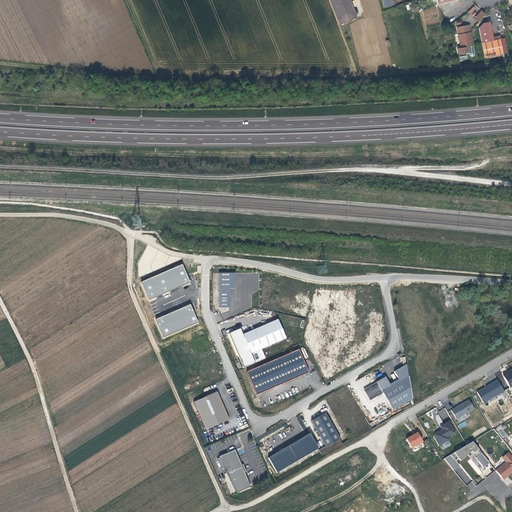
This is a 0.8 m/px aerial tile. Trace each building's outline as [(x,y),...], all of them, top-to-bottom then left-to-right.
[(327,0),(338,25),(355,20),(348,0),(327,0)] [(380,0),(383,9),(392,6),(390,0),(380,0)] [(475,18),(478,22),(484,14),(480,11),(475,18)] [(493,41),(492,37),(490,22),(484,23),(479,28),(484,58),(497,55),(502,55),(500,40),(493,41)] [(473,54),(471,41),(469,41),(469,37),(470,37),(470,32),(457,35),(459,48),(455,49),(457,55),(468,53),(468,55),(470,57),(471,57),(473,56),(473,54)] [(182,264),(141,282),(149,300),(190,282),(182,264)] [(236,273),(219,273),(219,307),(231,307),(231,288),(236,288),(236,273)] [(191,304),(156,319),(164,338),(199,323),(191,304)] [(279,319),(244,334),(252,353),(287,338),(279,319)] [(229,334),(243,368),(254,363),(240,329),(229,334)] [(298,350),(246,372),(256,395),(308,373),(298,350)] [(386,377),(378,382),(383,391),(409,376),(407,364),(395,371),(399,379),(390,384),(386,377)] [(511,368),(503,374),(510,388),(511,386),(511,368)] [(409,376),(383,391),(384,393),(394,410),(413,399),(409,376)] [(497,379),(477,391),(484,403),(504,391),(497,379)] [(383,391),(378,382),(364,389),(370,401),(384,393),(383,391)] [(218,392),(194,402),(206,430),(230,419),(218,392)] [(469,400),(451,410),(457,419),(474,409),(469,400)] [(325,446),(326,448),(340,440),(325,413),(311,422),(325,446)] [(435,433),(434,436),(439,446),(450,440),(449,438),(457,433),(450,419),(440,425),(442,429),(435,433)] [(465,421),(457,425),(459,430),(467,425),(465,421)] [(418,432),(407,439),(412,448),(424,442),(418,432)] [(310,433),(268,457),(277,472),(319,448),(310,433)] [(472,442),(444,459),(453,471),(459,466),(454,459),(457,457),(460,461),(461,460),(463,458),(462,458),(463,457),(462,456),(463,455),(464,456),(466,455),(466,454),(470,451),(471,451),(473,453),(478,449),(472,442)] [(470,451),(475,458),(481,453),(478,449),(473,453),(471,451),(470,451)] [(236,456),(234,451),(220,457),(227,475),(243,468),(238,456),(236,456)] [(483,468),(489,463),(481,453),(475,458),(483,468)] [(506,462),(496,471),(503,480),(511,472),(511,457),(511,458),(508,453),(502,458),(506,462)] [(470,491),(476,486),(471,481),(466,486),(470,491)]
